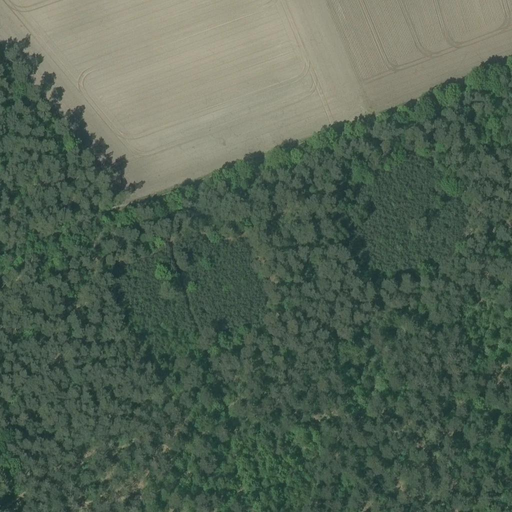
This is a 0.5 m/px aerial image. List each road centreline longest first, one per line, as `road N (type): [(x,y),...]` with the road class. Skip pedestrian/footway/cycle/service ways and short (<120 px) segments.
road 1 (track): [(157,200),(511,75)]
road 2 (track): [(269,511),(214,379),(157,200)]
road 3 (track): [(0,259),(100,212),(157,200)]
